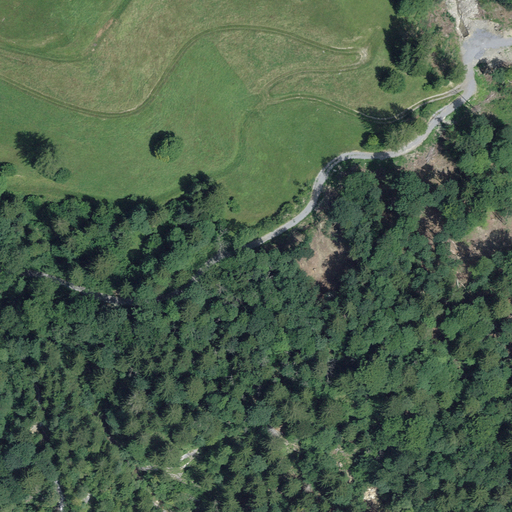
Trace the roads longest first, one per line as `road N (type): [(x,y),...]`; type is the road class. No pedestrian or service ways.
road 1 (track): [(0,76),(84,109),(123,113),(147,102),(185,45),(211,29),(251,26),(365,55),(360,64),(304,69),(275,81),(245,125),(234,165),(157,200),(0,189)]
road 2 (track): [(0,269),(114,300),(184,289),(217,257),(298,219),(334,163),(415,144),(468,93),(469,46),(511,40)]
road 3 (track): [(265,99),(314,97),(383,120),(472,82)]
road 4 (track): [(127,0),(82,56),(58,58),(0,41)]
